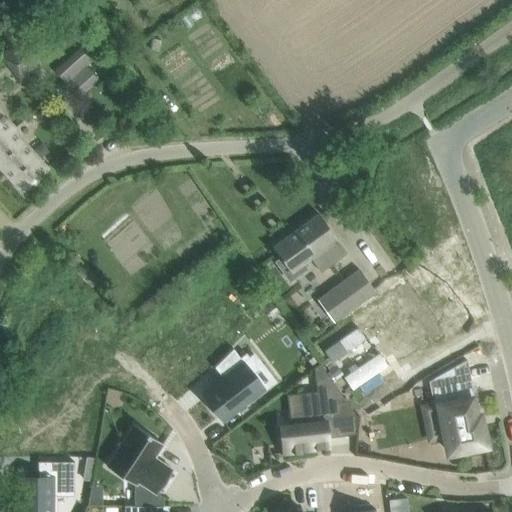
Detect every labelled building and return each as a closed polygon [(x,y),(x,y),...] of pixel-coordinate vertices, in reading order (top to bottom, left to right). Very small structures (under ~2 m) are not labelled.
[(0,55),(0,61),(12,75),(18,82),(44,60),(38,52),(22,35),(0,55)] [(50,90),(63,106),(97,77),(86,65),(91,60),(80,48),(54,71),(62,80),(50,90)] [(0,166),(22,191),(47,169),(12,130),(14,128),(0,112),(0,166)] [(319,214),(272,247),(280,258),(274,262),(289,282),(307,269),(303,263),(310,258),(319,271),(346,251),(319,214)] [(358,267),(316,300),(334,323),(376,292),(358,267)] [(408,278),(394,288),(413,314),(406,319),(434,358),(462,338),(434,299),(427,304),(408,278)] [(373,341),(365,330),(331,355),(339,366),(373,341)] [(222,378),(201,394),(222,420),(264,388),(253,374),(259,370),(246,352),(240,357),(233,348),(214,367),(222,378)] [(393,368),(385,357),(353,380),(361,391),(393,368)] [(282,452),(274,453),(274,454),(316,449),(316,442),(321,441),(322,448),(331,448),(331,447),(329,447),(328,437),(326,418),(354,413),(319,363),(313,367),(316,391),(305,392),(307,411),(296,412),(296,414),(297,423),(279,426),(282,452)] [(398,375),(378,389),(384,397),(404,383),(398,375)] [(472,378),(437,385),(448,451),(480,445),(478,436),(482,435),(476,397),(472,378)] [(133,424),(106,466),(134,484),(135,485),(137,481),(156,494),(172,469),(153,457),(162,443),(133,424)] [(36,475),(18,475),(17,511),(49,511),(50,494),(72,494),(72,459),(36,459),(36,475)] [(90,480),(93,465),(85,463),(82,479),(90,480)] [(135,485),(134,484),(134,506),(162,506),(162,498),(156,494),(137,481),(135,485)] [(407,511),(406,498),(388,500),(389,511),(407,511)]
